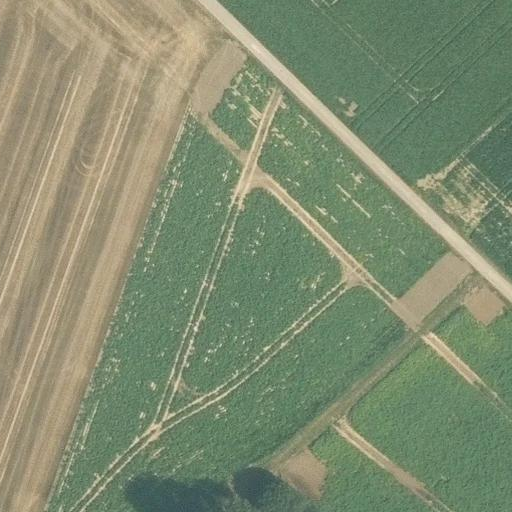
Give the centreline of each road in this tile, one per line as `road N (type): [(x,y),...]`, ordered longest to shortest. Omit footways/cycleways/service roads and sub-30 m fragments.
road 1 (track): [(511,300),(202,0)]
road 2 (track): [(488,277),(232,511)]
